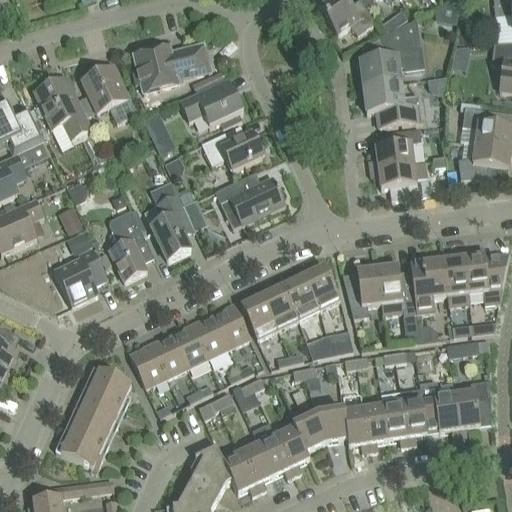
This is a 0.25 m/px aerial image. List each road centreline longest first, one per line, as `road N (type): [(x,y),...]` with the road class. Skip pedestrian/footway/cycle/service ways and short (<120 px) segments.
road 1 (residential): [(70,346),(322,228)]
road 2 (residential): [(0,50),(190,1),(255,18)]
road 3 (residential): [(357,225),(338,65),(292,0)]
road 4 (residential): [(322,228),(251,50),(255,18)]
road 5 (residential): [(304,511),(410,476),(511,461)]
road 6 (residential): [(0,497),(70,346)]
road 7 (residential): [(357,225),(511,215)]
